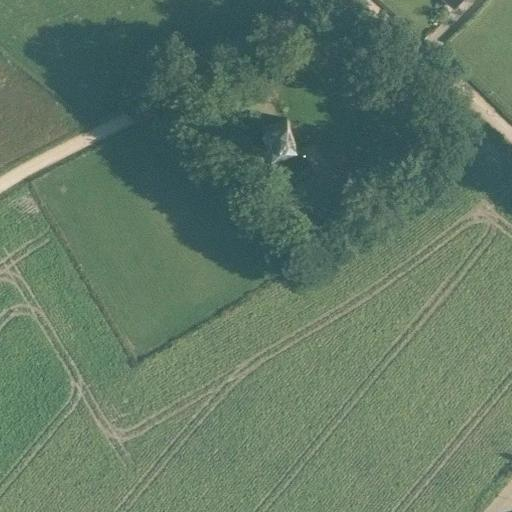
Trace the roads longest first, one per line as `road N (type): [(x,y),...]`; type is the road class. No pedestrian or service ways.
road 1 (track): [(316,0),(121,122),(0,185)]
road 2 (track): [(511,133),(354,0)]
